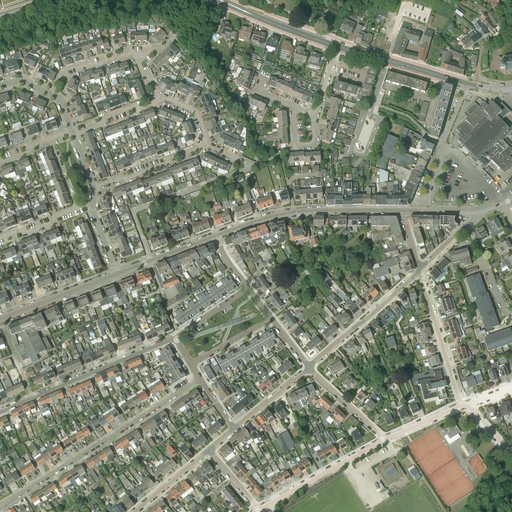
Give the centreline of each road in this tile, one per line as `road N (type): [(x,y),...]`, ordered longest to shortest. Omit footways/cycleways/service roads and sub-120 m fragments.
road 1 (residential): [(0,506),(199,378)]
road 2 (residential): [(0,412),(175,337)]
road 3 (residential): [(215,235),(285,213),(400,210)]
road 4 (residential): [(308,367),(419,270)]
road 5 (residential): [(258,509),(385,439)]
road 6 (residential): [(462,406),(419,270)]
road 7 (residential): [(0,319),(116,274)]
road 8 (residential): [(93,187),(205,144)]
